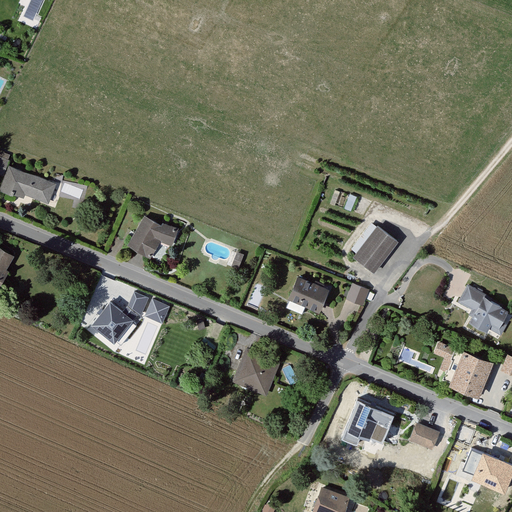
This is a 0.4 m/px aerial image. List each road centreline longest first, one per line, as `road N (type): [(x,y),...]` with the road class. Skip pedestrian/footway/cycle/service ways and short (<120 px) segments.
road 1 (residential): [(0,219),(511,431)]
road 2 (track): [(511,142),(438,228),(418,236)]
